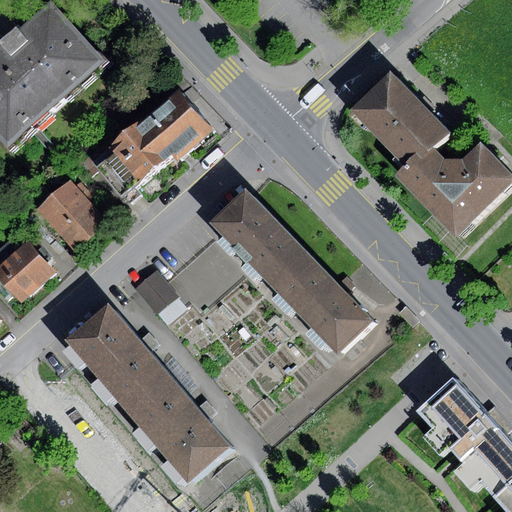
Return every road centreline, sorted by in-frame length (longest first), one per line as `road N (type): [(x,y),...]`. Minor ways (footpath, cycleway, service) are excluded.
road 1 (residential): [(0,363),(276,129)]
road 2 (residential): [(276,129),(511,379)]
road 3 (residential): [(276,129),(431,0)]
road 4 (residential): [(151,0),(276,129)]
